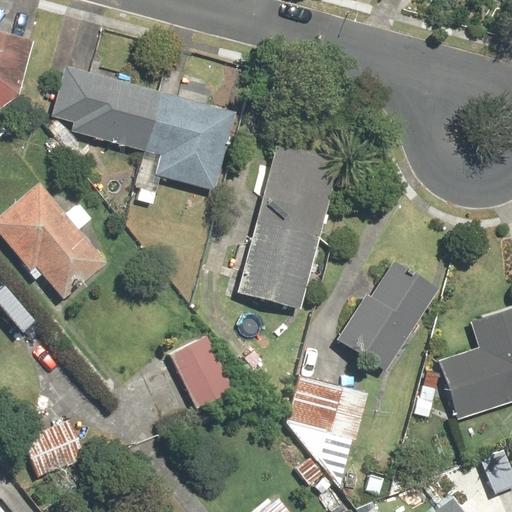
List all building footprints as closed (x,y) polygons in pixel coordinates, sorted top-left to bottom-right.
[(0,108),(8,102),(28,44),(0,35),(0,108)] [(60,68),(47,120),(68,125),(65,136),(140,155),(131,188),(135,190),(132,202),(152,207),(160,179),(210,192),(231,112),(60,68)] [(319,229),(321,230),(326,204),(323,203),(332,162),(269,148),(265,166),(257,164),(250,195),(257,196),(234,297),(300,312),(319,229)] [(57,301),(101,266),(75,233),(89,222),(75,206),(62,216),(37,185),(0,214),(0,242),(32,283),(39,277),(57,301)] [(434,291),(391,264),(368,300),(361,295),(332,342),(382,374),(434,291)] [(511,305),(465,322),(474,348),(434,362),(454,423),(511,402),(511,305)] [(205,337),(167,354),(193,411),(231,394),(205,337)] [(438,376),(423,372),(411,416),(425,420),(438,376)] [(365,394),(294,374),(280,424),(337,488),(365,394)] [(69,425),(20,440),(32,480),(81,464),(69,425)] [(310,485),(317,495),(329,485),(305,457),(291,468),(307,488),(310,485)] [(285,511),(274,499),(258,511),(285,511)] [(462,511),(452,499),(434,511),(462,511)]
